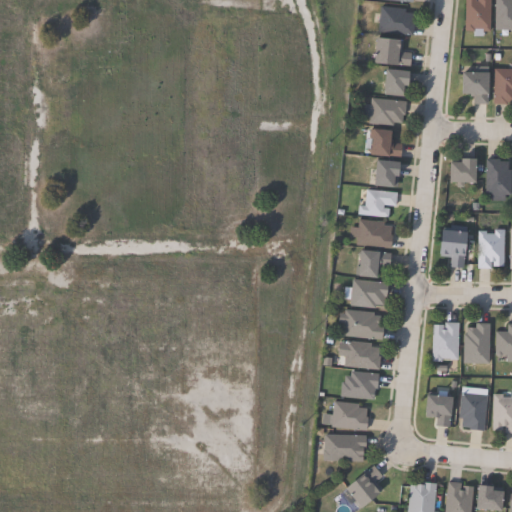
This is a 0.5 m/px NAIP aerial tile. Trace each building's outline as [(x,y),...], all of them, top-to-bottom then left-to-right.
[(490,0),(490,31),(482,31),(482,29),(473,29),(473,31),(464,31),(464,0),(476,0),(476,1),(477,1),(477,0),(490,0)] [(511,30),(494,30),(494,0),(511,0),(511,30)] [(414,22),(412,37),(377,33),(379,6),(405,9),(404,12),(413,13),(412,22),(414,22)] [(410,53),(409,66),(396,65),(396,66),(373,64),(375,37),(403,40),(401,52),(410,53)] [(62,45),(61,86),(51,86),(52,45),(62,45)] [(487,67),(487,105),(473,105),(474,97),(469,97),(469,95),(461,95),(461,72),(474,72),(474,66),(487,67)] [(408,71),(406,97),(384,95),(384,91),(382,91),(385,69),(408,71)] [(511,69),(511,104),(492,104),(493,69),(511,69)] [(406,101),(404,116),(402,116),(401,124),(393,123),(393,127),(368,124),(368,119),(362,118),(364,104),(370,104),(370,98),(406,101)] [(401,144),(400,157),(388,156),(388,157),(369,156),(372,129),(390,131),(389,140),(392,140),(392,143),(401,144)] [(476,159),(475,183),(463,183),(463,187),(456,187),(456,182),(448,182),(449,162),(460,162),(460,159),(476,159)] [(499,159),(499,161),(507,161),(507,170),(511,170),(511,195),(504,195),(504,201),(491,201),(491,195),(485,195),(485,159),(499,159)] [(399,162),(396,188),(372,186),(375,160),(399,162)] [(396,193),(395,207),(383,206),(383,209),(389,210),(388,219),(357,216),(358,205),(364,206),(366,190),(396,193)] [(390,227),(389,236),(391,236),(390,249),(376,247),(358,245),(357,246),(355,246),(356,238),(349,237),(350,227),(357,228),(358,219),(383,222),(383,226),(390,227)] [(466,233),(462,269),(449,268),(450,258),(438,257),(441,230),(466,233)] [(503,230),(503,267),(492,267),(492,262),(490,262),(490,269),(477,269),(477,232),(485,232),(485,233),(493,234),(493,230),(503,230)] [(390,253),(389,267),(380,266),(380,270),(376,270),(375,278),(357,277),(357,276),(354,276),(355,270),(358,270),(360,251),(390,253)] [(387,284),(385,298),(383,298),(383,305),(374,304),(374,308),(349,306),(351,280),(387,284)] [(373,313),(373,316),(379,317),(378,325),(383,326),(382,340),(341,336),(343,323),(338,323),(339,313),(343,314),(344,310),(373,313)] [(458,323),(457,361),(449,361),(449,359),(444,359),(444,361),(431,361),(432,325),(442,326),(442,330),(444,330),(444,323),(458,323)] [(489,324),(488,364),(462,363),(463,335),(465,335),(465,328),(475,328),(475,324),(489,324)] [(511,325),(511,363),(506,363),(506,355),(494,354),(494,332),(507,333),(507,325),(511,325)] [(379,357),(377,370),(343,367),(346,341),(370,344),(370,347),(378,348),(378,357),(379,357)] [(377,374),(376,390),(374,389),(373,401),(339,397),(341,382),(343,383),(344,376),(349,376),(350,372),(377,374)] [(486,396),(482,431),(469,430),(469,428),(461,428),(462,420),(458,419),(460,393),(486,396)] [(502,395),(502,398),(509,398),(509,397),(511,397),(511,434),(504,434),(504,427),(502,427),(502,432),(492,432),(492,395),(502,395)] [(451,398),(449,428),(436,426),(436,419),(432,419),(432,418),(425,417),(425,414),(424,414),(425,396),(451,398)] [(367,417),(366,431),(331,429),(333,402),(358,404),(357,408),(365,409),(365,417),(367,417)] [(365,437),(364,452),(362,452),(362,462),(322,461),(323,435),(365,437)] [(380,491),(359,510),(353,503),(355,502),(345,490),(372,466),(381,477),(374,484),(380,491)] [(472,487),(469,511),(443,511),(447,483),(460,484),(460,486),(472,487)] [(435,485),(432,511),(406,511),(409,484),(423,486),(423,484),(435,485)] [(502,493),(501,511),(475,510),(477,486),(492,488),(491,492),(502,493)]
